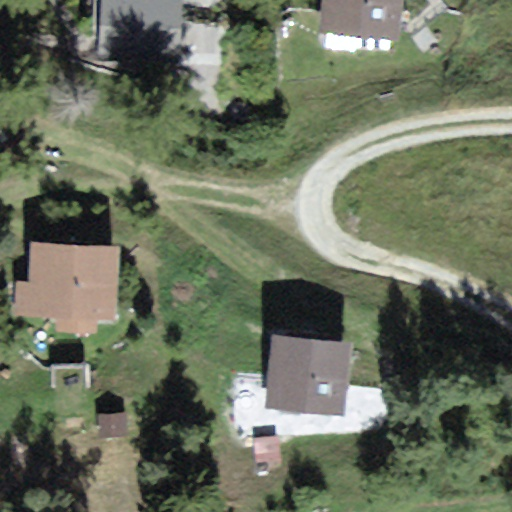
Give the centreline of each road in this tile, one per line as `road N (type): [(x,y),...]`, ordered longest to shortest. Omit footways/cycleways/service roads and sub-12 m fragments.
road 1 (track): [(511,110),(381,132),(325,162),(300,203),(338,247),(511,311)]
road 2 (track): [(300,203),(143,177),(31,126)]
road 3 (track): [(143,177),(284,300)]
